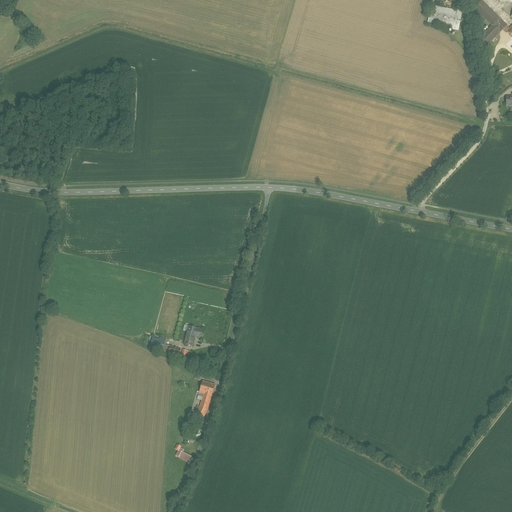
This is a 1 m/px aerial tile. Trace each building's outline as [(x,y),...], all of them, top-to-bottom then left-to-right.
[(509,26),(484,1),(480,5),(475,9),(478,12),(493,27),(483,36),(480,39),(487,47),(504,31),(509,26)] [(460,11),(431,6),(428,26),(459,31),(462,16),(463,12),(460,11)] [(203,330),(189,326),(184,344),(194,347),(197,337),(200,338),(203,330)] [(160,340),(153,338),(151,348),(150,349),(151,350),(163,353),(165,345),(167,339),(161,338),(160,340)] [(171,347),(165,345),(163,353),(163,354),(169,355),(171,347)] [(171,347),(169,355),(168,356),(172,357),(179,359),(182,349),(171,346),(171,347)] [(191,352),(183,350),(181,357),(187,358),(188,354),(190,355),(191,352)] [(203,423),(210,409),(216,386),(203,382),(201,392),(198,400),(202,401),(201,407),(195,419),(203,423)] [(179,452),(176,457),(190,464),(193,458),(184,453),(185,451),(182,449),(183,447),(178,445),(176,450),(179,452)]
